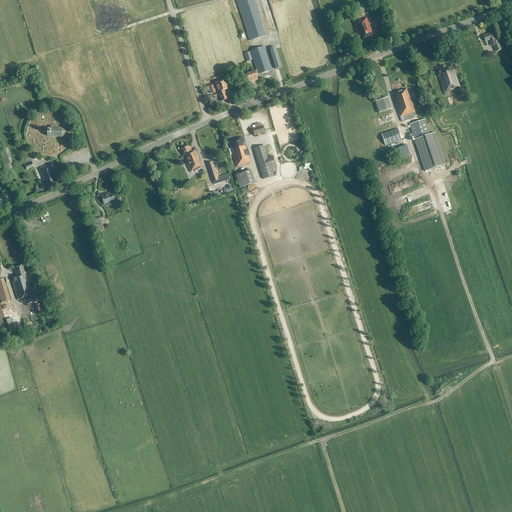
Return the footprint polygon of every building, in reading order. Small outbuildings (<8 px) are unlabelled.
[(236,0),(249,41),(265,36),(253,0),(236,0)] [(265,0),(263,1),(267,10),(274,8),(270,0),(265,0)] [(361,41),(373,37),(366,18),(353,23),(358,36),(359,36),(361,41)] [(496,41),(495,38),(493,32),(483,36),(486,42),(489,40),(492,46),(493,46),(496,52),(502,50),(498,40),(496,41)] [(256,71),(246,74),(248,80),(249,83),(258,80),(256,75),(258,74),(259,74),(272,70),(264,46),(250,51),(256,71)] [(275,47),(271,48),(269,49),(276,69),(281,67),(275,47)] [(444,93),(460,88),(451,64),(436,69),(444,93)] [(218,93),(229,89),(225,79),(214,83),(218,93)] [(203,89),(205,93),(210,91),(211,94),(216,92),(213,85),(209,86),(209,87),(203,89)] [(413,117),(416,116),(409,94),(408,95),(406,89),(393,93),(395,99),(394,99),(402,122),(413,118),(413,117)] [(221,101),(228,99),(225,91),(218,94),(221,101)] [(380,111),(393,107),(389,95),(376,99),(380,111)] [(434,133),(430,134),(425,119),(409,125),(425,171),(445,165),(434,133)] [(252,129),(254,136),(264,133),(262,126),(261,126),(261,123),(254,125),(255,128),(252,129)] [(64,132),(65,132),(65,131),(64,131),(62,129),(62,128),(62,129),(56,129),(54,129),(54,126),(50,126),(50,128),(48,128),(48,129),(47,135),(47,136),(48,136),(49,136),(50,136),(50,137),(50,136),(52,136),(52,137),(53,137),(53,136),(55,137),(56,137),(58,137),(59,137),(61,137),(61,138),(62,138),(62,137),(64,135),(65,135),(64,135),(64,132)] [(397,129),(381,134),(385,146),(401,140),(397,129)] [(246,149),(243,137),(229,141),(237,168),(251,163),(248,156),(249,155),(248,149),(246,149)] [(270,167),(275,165),(272,156),(267,157),(263,145),(254,148),(263,179),(273,176),(270,167)] [(402,159),(409,156),(405,145),(398,148),(402,159)] [(190,172),(202,167),(195,150),(191,152),(189,146),(181,149),(184,155),(183,155),(190,172)] [(207,164),(213,182),(214,184),(219,183),(218,180),(220,180),(214,162),(207,164)] [(50,164),(40,169),(39,169),(44,180),(42,181),(43,185),(45,184),(48,190),(56,186),(53,181),(56,180),(50,164)] [(255,183),(251,171),(236,175),(239,188),(255,183)] [(219,183),(231,179),(228,173),(219,177),(220,180),(218,180),(219,183)] [(394,192),(403,189),(400,182),(392,186),(394,192)] [(429,186),(399,195),(400,201),(431,192),(429,186)] [(114,201),(112,194),(111,193),(101,196),(104,205),(114,201)] [(406,216),(433,209),(430,200),(403,207),(406,216)] [(100,218),(92,221),(91,221),(94,231),(101,229),(103,228),(100,218)] [(33,295),(26,272),(25,273),(23,265),(14,268),(14,269),(14,271),(15,271),(16,275),(11,277),(18,300),(30,296),(31,298),(33,297),(33,295)] [(10,300),(4,279),(0,279),(0,297),(2,303),(10,300)]
